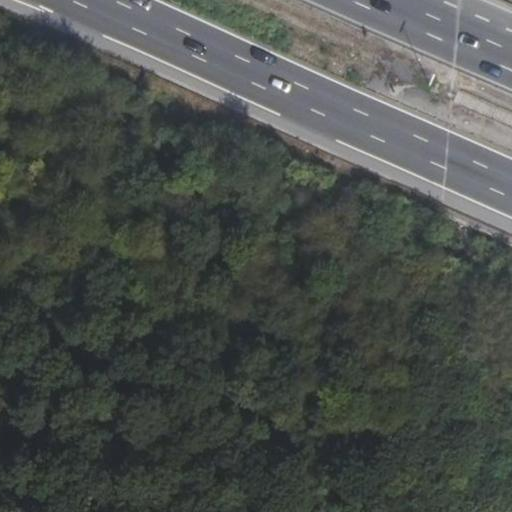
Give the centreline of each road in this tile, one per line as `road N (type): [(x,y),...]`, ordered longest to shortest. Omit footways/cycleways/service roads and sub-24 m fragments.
road 1 (motorway): [(85,0),(511,194)]
road 2 (motorway): [(511,53),(394,0)]
